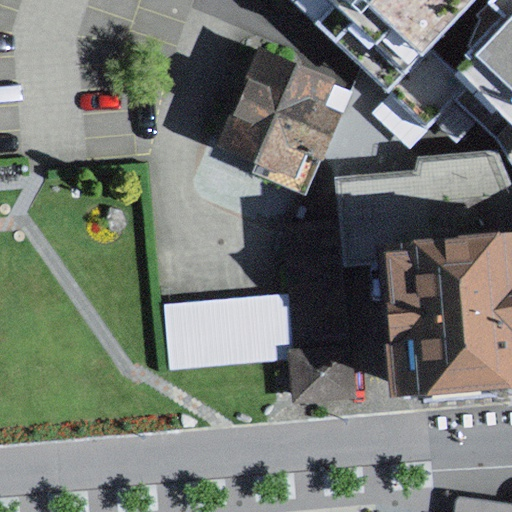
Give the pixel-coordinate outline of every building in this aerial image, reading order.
[(494,0),(282,0),(425,134),(463,99),(431,66),(494,0)] [(511,0),(510,0),(488,23),(501,36),(467,75),(469,78),(458,90),(465,97),(456,108),(498,143),(511,167),(511,0)] [(337,87),(257,55),(219,151),(257,168),(253,179),(306,201),(342,119),(327,113),(337,87)] [(395,416),(511,404),(511,191),(501,165),(418,162),(418,177),(335,183),(340,236),(343,272),(385,269),(395,416)] [(343,272),(340,236),(284,241),(289,297),(294,361),(349,355),(343,272)] [(289,297),(165,307),(170,373),(289,361),(294,361),(289,297)] [(349,355),(294,361),(289,361),(293,408),(359,404),(354,354),(349,355)] [(454,511),(511,511),(511,507),(456,500),(454,511)]
